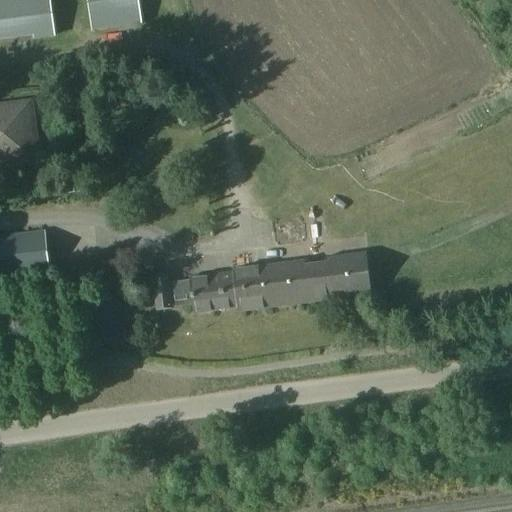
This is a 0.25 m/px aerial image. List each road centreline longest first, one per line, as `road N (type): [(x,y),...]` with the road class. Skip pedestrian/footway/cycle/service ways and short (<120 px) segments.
road 1 (tertiary): [(0,434),(511,367)]
road 2 (unknown): [(190,0),(232,99),(242,145),(238,234),(191,249),(105,223),(0,234)]
